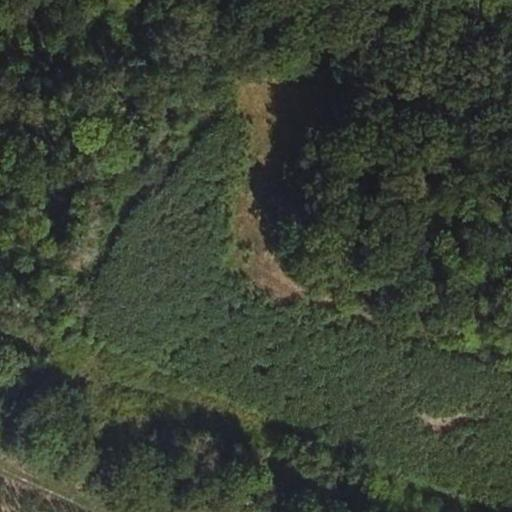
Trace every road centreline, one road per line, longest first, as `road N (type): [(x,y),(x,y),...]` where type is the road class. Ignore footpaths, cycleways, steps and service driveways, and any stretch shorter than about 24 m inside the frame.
road 1 (track): [(274,0),(418,61),(511,117)]
road 2 (track): [(120,511),(0,458)]
